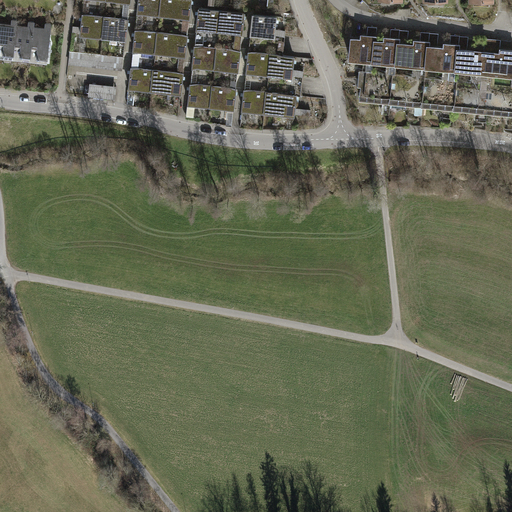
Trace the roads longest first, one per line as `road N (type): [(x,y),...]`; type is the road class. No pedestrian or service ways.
road 1 (track): [(511,387),(397,341),(9,274)]
road 2 (track): [(376,138),(397,326),(396,511)]
road 3 (tertiary): [(0,101),(120,114),(235,140),(341,134)]
road 4 (track): [(9,274),(43,377),(98,421),(173,511)]
road 5 (residential): [(337,0),(362,17),(505,32)]
road 6 (tertiary): [(341,134),(511,145)]
road 7 (residential): [(302,0),(334,81),(341,134)]
